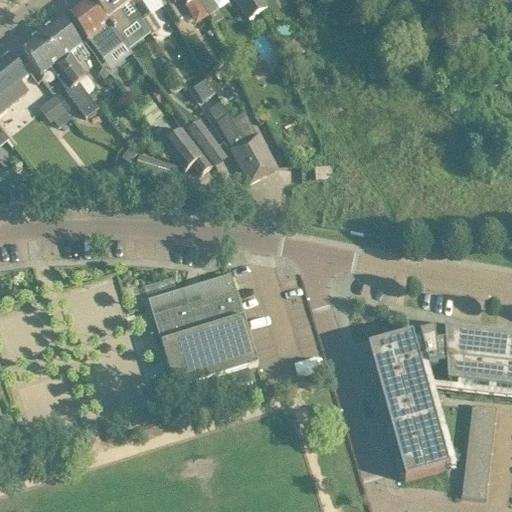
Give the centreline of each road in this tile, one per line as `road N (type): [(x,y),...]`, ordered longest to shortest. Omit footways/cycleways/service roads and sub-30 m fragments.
road 1 (residential): [(319,254),(220,236),(0,235)]
road 2 (residential): [(319,254),(315,284),(383,511)]
road 3 (residential): [(511,290),(319,254)]
